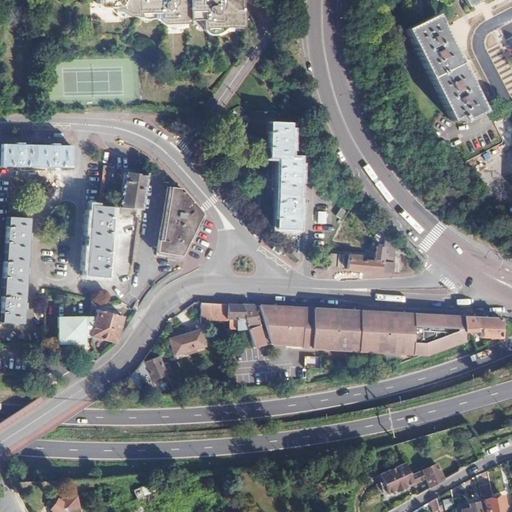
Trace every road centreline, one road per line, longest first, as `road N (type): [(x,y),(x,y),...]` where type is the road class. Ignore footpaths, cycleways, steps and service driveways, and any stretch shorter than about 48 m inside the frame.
road 1 (primary): [(511,346),(382,390),(286,407),(189,417),(0,412)]
road 2 (primary): [(0,445),(93,452),(284,441),(511,390)]
road 3 (secondary): [(215,284),(170,295),(115,367),(0,445)]
road 4 (secondary): [(383,189),(357,151),(328,72),(321,0)]
road 5 (residential): [(171,158),(251,54),(273,0)]
road 6 (residential): [(171,158),(126,131),(0,122)]
road 7 (residential): [(511,14),(467,36),(511,126)]
road 8 (residential): [(399,511),(511,453)]
